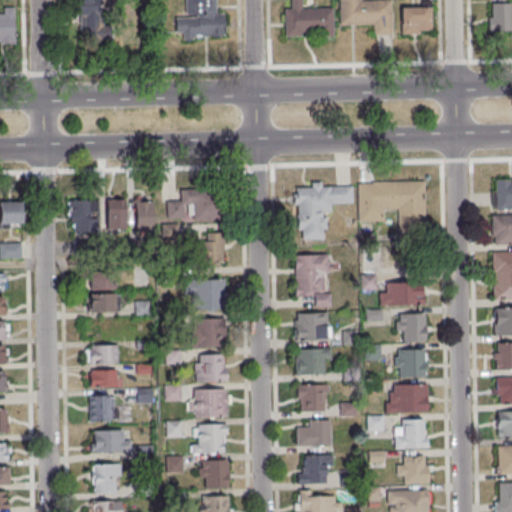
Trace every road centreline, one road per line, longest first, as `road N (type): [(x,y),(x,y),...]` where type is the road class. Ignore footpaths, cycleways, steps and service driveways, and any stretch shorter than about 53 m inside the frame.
road 1 (secondary): [(0,150),(511,136)]
road 2 (residential): [(261,511),(251,0)]
road 3 (residential): [(460,511),(451,0)]
road 4 (residential): [(47,511),(38,0)]
road 5 (secondary): [(511,84),(41,98)]
